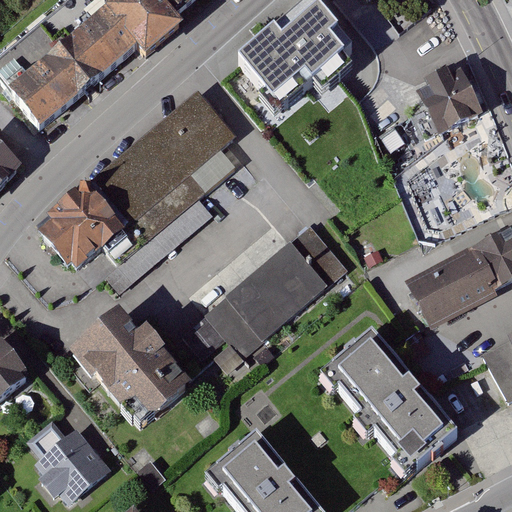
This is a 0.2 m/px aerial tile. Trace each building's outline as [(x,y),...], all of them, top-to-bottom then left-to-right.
[(176,18),(160,0),(120,0),(106,12),(95,0),(74,0),(0,61),(0,84),(40,133),(137,52),(146,61),(184,29),(176,18)] [(197,0),(160,0),(176,18),(197,0)] [(358,53),(314,1),(236,67),(260,95),(257,98),(277,121),(263,133),(309,187),(372,133),(362,105),(343,83),(355,73),(346,63),(358,53)] [(486,115),(465,66),(454,71),(452,68),(427,79),(428,83),(410,91),(431,139),(486,115)] [(236,145),(198,98),(87,189),(125,235),(139,252),(236,172),(223,156),(236,145)] [(0,194),(20,173),(0,155),(0,194)] [(125,235),(87,189),(35,232),(73,277),(125,235)] [(346,271),(309,230),(183,340),(206,366),(230,344),(248,364),(346,271)] [(511,237),(508,231),(403,288),(430,338),(511,290),(511,237)] [(134,339),(114,317),(63,363),(115,421),(119,415),(137,436),(188,390),(161,361),(164,358),(141,333),(134,339)] [(456,440),(368,335),(315,380),(333,401),(338,396),(359,420),(354,424),(366,439),(373,434),(396,462),(389,467),(403,484),(456,440)] [(508,350),(483,361),(507,412),(511,409),(511,337),(505,341),(508,350)] [(0,403),(25,383),(0,350),(0,403)] [(81,511),(117,483),(78,436),(67,445),(55,431),(32,450),(44,466),(33,475),(42,485),(36,490),(53,511),(54,511),(61,507),(64,511),(81,511)] [(310,511),(253,441),(200,483),(215,502),(222,497),(234,511),(310,511)]
